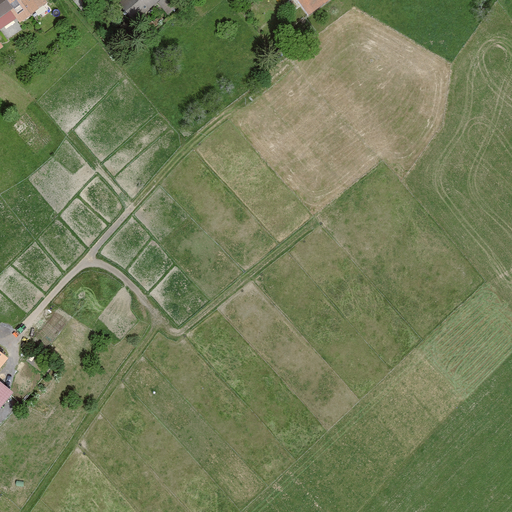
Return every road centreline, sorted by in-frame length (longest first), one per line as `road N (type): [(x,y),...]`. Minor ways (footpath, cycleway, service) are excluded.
road 1 (track): [(8,341),(174,158),(263,80)]
road 2 (track): [(84,262),(120,274),(179,332),(315,221)]
